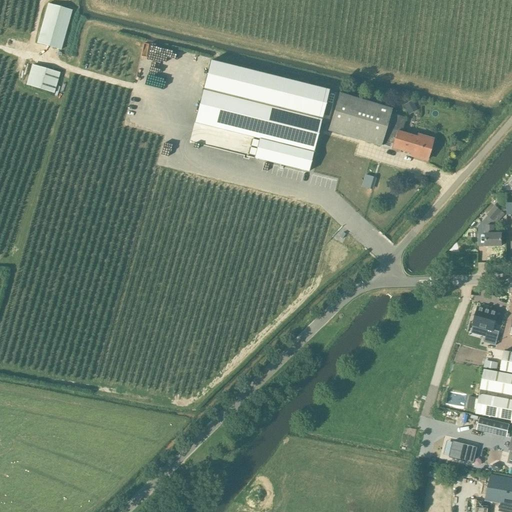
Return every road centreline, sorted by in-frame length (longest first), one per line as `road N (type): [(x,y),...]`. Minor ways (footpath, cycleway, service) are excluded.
road 1 (tertiary): [(122,511),(378,273)]
road 2 (unclassified): [(378,273),(511,119)]
road 3 (tertiary): [(378,273),(511,280)]
